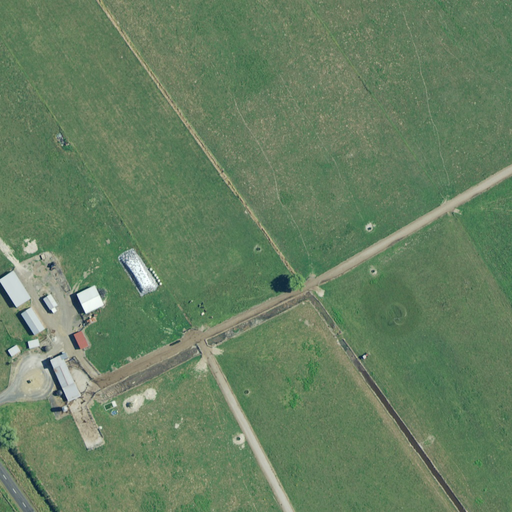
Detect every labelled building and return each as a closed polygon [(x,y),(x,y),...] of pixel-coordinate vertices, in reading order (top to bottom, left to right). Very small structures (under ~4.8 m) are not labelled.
[(31,298),(14,271),(0,279),(0,280),(17,307),(31,298)] [(104,305),(95,286),(77,294),(86,313),(104,305)] [(57,305),(50,295),(43,299),(53,314),(56,311),(54,307),(57,305)] [(44,329),(31,308),(21,314),(34,335),(44,329)] [(80,314),(73,318),(75,323),(72,324),(76,331),(86,325),(80,314)] [(89,345),(82,330),(73,335),(80,349),(89,345)] [(39,346),(37,339),(27,342),(29,349),(39,346)] [(20,351),(16,345),(8,350),(11,356),(20,351)] [(66,360),(64,356),(48,363),(67,404),(79,399),(62,362),(66,360)]
